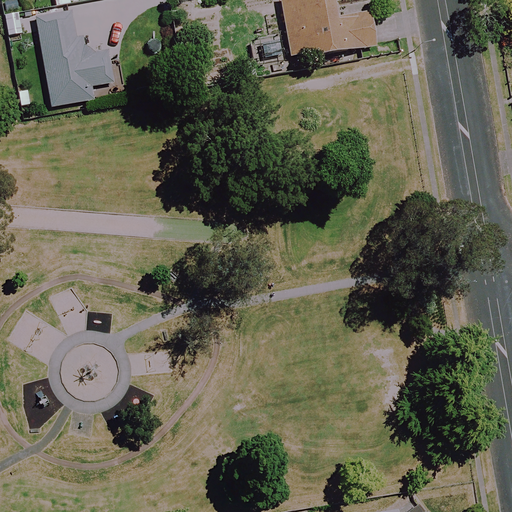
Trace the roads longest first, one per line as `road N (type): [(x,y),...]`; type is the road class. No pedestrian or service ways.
road 1 (residential): [(441,0),(490,268)]
road 2 (residential): [(490,268),(511,401)]
